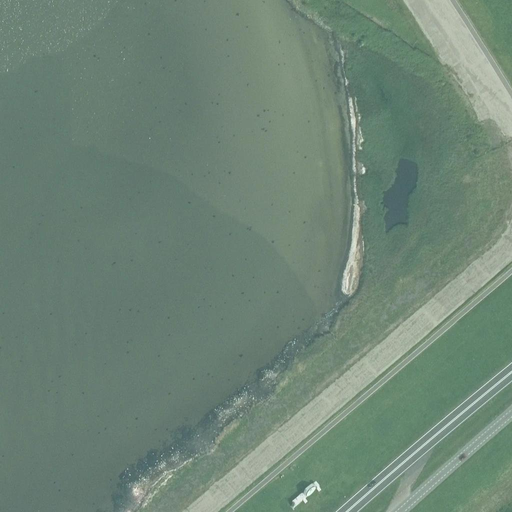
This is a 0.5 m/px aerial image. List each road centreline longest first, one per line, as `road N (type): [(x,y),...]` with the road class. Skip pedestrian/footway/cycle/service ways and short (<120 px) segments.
road 1 (trunk): [(345,511),(511,372)]
road 2 (tertiary): [(399,511),(511,412)]
